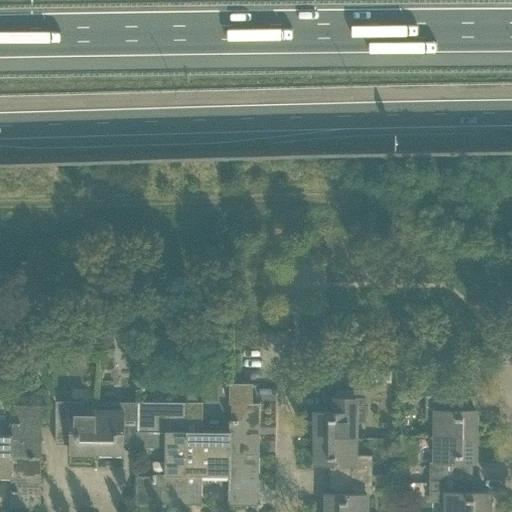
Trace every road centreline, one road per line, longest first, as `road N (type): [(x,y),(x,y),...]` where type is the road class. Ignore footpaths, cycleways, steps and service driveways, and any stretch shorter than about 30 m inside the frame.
road 1 (trunk): [(0,127),(511,116)]
road 2 (track): [(511,194),(0,204)]
road 3 (motorway): [(0,38),(511,32)]
road 4 (residential): [(285,511),(286,374),(294,368)]
